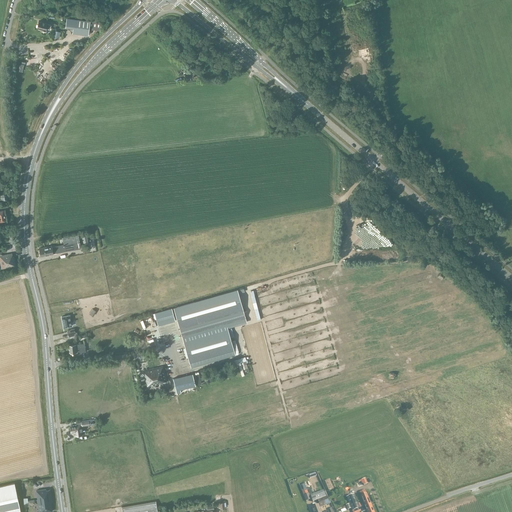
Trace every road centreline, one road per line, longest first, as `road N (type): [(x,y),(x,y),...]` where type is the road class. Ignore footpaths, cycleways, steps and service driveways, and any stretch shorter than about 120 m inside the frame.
road 1 (secondary): [(62,511),(24,220),(43,129)]
road 2 (tertiary): [(274,78),(511,279)]
road 3 (unknown): [(511,339),(481,287),(358,180)]
road 4 (track): [(244,289),(340,259),(352,229),(345,196),(366,171)]
road 5 (secondary): [(43,129),(91,64),(161,0)]
road 6 (secondary): [(146,0),(89,53),(43,129)]
road 7 (tertiary): [(173,0),(274,78)]
